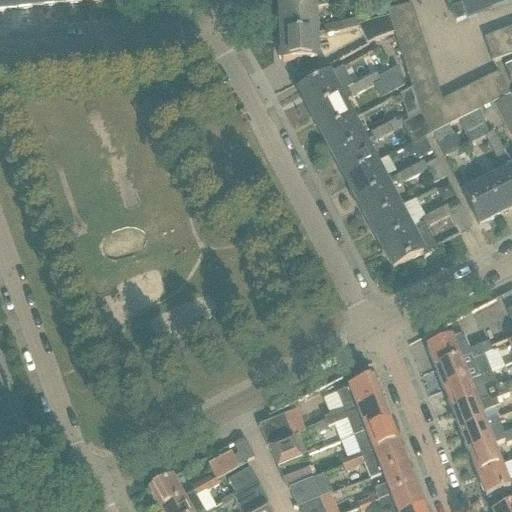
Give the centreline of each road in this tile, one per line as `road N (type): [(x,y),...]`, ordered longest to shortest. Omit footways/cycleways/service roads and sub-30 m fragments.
road 1 (residential): [(375,333),(207,30)]
road 2 (residential): [(86,480),(375,333)]
road 3 (unclassified): [(86,480),(0,236)]
road 4 (unclassified): [(0,56),(207,30)]
road 5 (unclassified): [(452,511),(401,374),(375,333)]
road 6 (residential): [(375,333),(511,266)]
